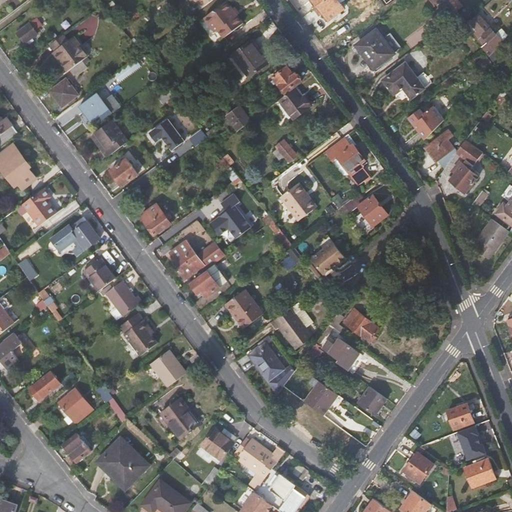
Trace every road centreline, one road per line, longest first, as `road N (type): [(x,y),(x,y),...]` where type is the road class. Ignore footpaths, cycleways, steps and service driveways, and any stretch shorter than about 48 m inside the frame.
road 1 (residential): [(0,65),(261,416),(353,483)]
road 2 (residential): [(273,0),(415,187),(473,323)]
road 3 (residential): [(473,323),(353,483)]
